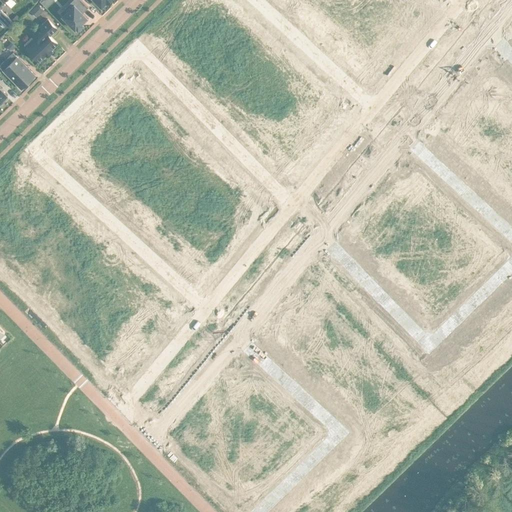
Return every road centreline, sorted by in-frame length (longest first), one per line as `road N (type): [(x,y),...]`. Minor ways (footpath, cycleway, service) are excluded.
road 1 (residential): [(257,0),(369,104),(292,201),(136,48),(37,151),(203,303),(114,414)]
road 2 (residential): [(511,260),(427,342),(319,234),(235,336)]
road 3 (residential): [(511,56),(488,32),(399,133),(511,234)]
road 4 (residential): [(235,336),(339,429),(253,511)]
road 5 (residential): [(0,134),(136,0)]
road 6 (residential): [(114,414),(0,298)]
road 7 (residential): [(235,336),(143,443)]
